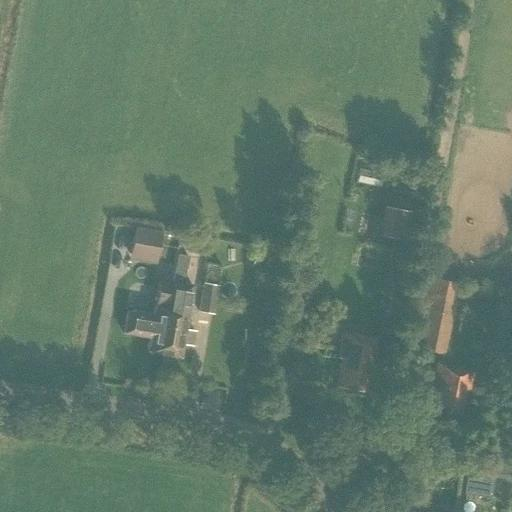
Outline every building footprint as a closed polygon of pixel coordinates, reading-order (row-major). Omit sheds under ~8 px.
[(406,242),(412,213),(385,207),(379,236),(406,242)] [(155,265),(162,232),(136,227),(129,260),(155,265)] [(169,319),(163,355),(180,358),(182,344),(192,346),(195,330),(185,328),(192,285),(183,283),(189,258),(177,256),(172,283),(171,282),(165,319),(169,319)] [(444,355),(458,283),(432,278),(417,349),(444,355)] [(163,355),(169,319),(165,319),(171,282),(171,281),(159,279),(153,317),(144,315),(142,312),(134,311),(132,313),(127,312),(123,334),(149,338),(146,352),(163,355)] [(213,315),(219,287),(204,284),(198,312),(213,315)] [(371,365),(376,338),(342,332),(337,358),(340,359),(335,386),(363,391),(368,364),(371,365)] [(469,390),(473,371),(436,363),(432,383),(436,384),(431,410),(459,416),(464,390),(469,390)] [(277,393),(295,396),(299,373),(281,370),(277,393)] [(490,498),(493,474),(467,470),(463,494),(490,498)]
